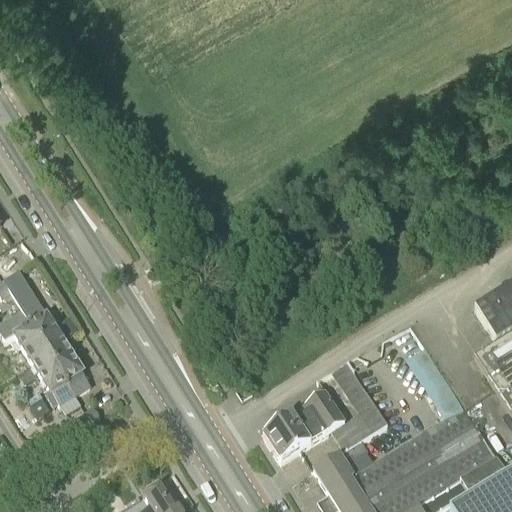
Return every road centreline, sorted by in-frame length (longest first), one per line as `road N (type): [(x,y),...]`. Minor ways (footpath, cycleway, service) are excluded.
road 1 (tertiary): [(199,411),(0,93)]
road 2 (unclassified): [(216,438),(511,250)]
road 3 (tertiary): [(0,135),(181,422)]
road 4 (residential): [(50,503),(181,422)]
